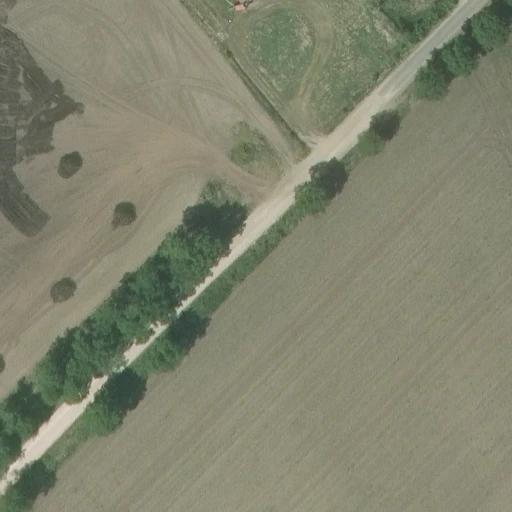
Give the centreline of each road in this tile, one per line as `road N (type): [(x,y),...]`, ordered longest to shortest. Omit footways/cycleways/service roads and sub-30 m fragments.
road 1 (track): [(0,478),(387,91)]
road 2 (unclassified): [(387,91),(480,0)]
